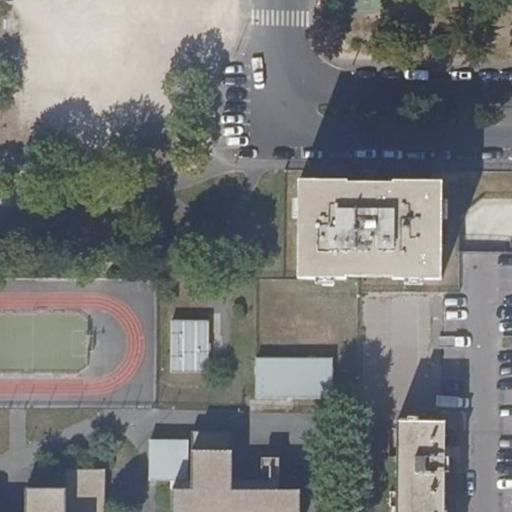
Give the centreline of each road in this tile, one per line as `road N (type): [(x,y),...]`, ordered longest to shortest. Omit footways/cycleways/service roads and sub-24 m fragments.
road 1 (tertiary): [(282,87),(289,118),(309,132),(511,140)]
road 2 (tertiary): [(511,89),(282,87)]
